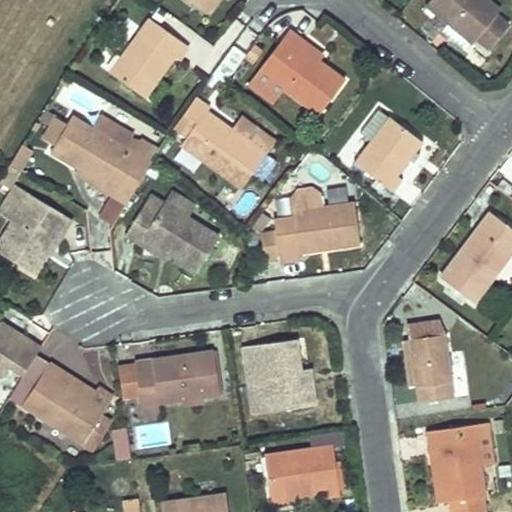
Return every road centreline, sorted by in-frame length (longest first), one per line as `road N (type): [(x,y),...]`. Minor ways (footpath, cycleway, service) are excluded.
road 1 (residential): [(361,314),(330,298),(304,297),(144,318),(81,293)]
road 2 (residential): [(361,314),(498,132)]
road 3 (residential): [(498,132),(332,0)]
road 4 (residential): [(386,511),(361,314)]
